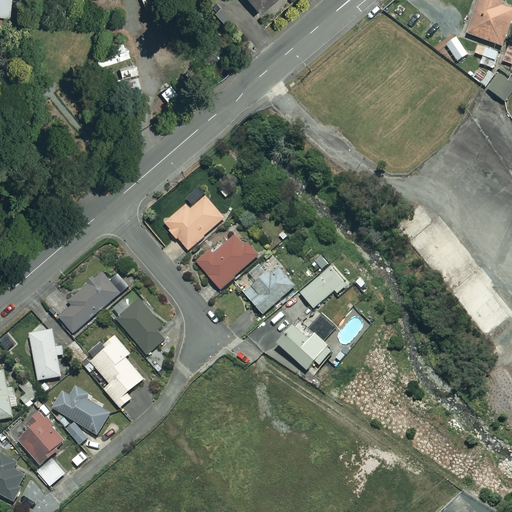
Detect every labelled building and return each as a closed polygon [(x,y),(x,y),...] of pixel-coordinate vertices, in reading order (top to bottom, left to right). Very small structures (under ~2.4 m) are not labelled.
[(0,0),(0,14),(8,15),(9,0),(0,0)] [(248,0),(258,10),(269,0),(248,0)] [(503,0),(502,0),(479,0),(467,34),(503,47),(511,22),(511,8),(502,5),(503,0)] [(468,55),(456,37),(446,45),(458,62),(468,55)] [(96,56),(98,64),(129,54),(127,46),(124,46),(122,42),(114,44),(116,50),(96,56)] [(500,52),(479,44),(475,54),(484,57),(481,64),(494,69),(500,52)] [(119,68),(120,75),(137,71),(135,64),(119,68)] [(127,90),(139,86),(136,73),(123,77),(127,90)] [(511,91),(511,84),(498,74),(487,89),(505,102),(511,91)] [(178,94),(169,83),(160,91),(168,101),(178,94)] [(488,143),(476,129),(455,147),(467,161),(488,143)] [(510,178),(499,163),(477,179),(489,194),(510,178)] [(225,218),(205,196),(191,209),(186,204),(164,224),(188,251),(225,218)] [(460,243),(475,230),(457,209),(442,221),(460,243)] [(475,230),(460,243),(477,263),(492,251),(475,230)] [(258,256),(238,233),(215,254),(211,249),(197,262),(221,289),(258,256)] [(270,275),(261,265),(249,275),(254,281),(242,291),(263,315),(296,287),(279,267),(270,275)] [(344,283),(331,267),(300,292),(314,309),(344,283)] [(121,294),(103,273),(69,302),(72,306),(59,316),(74,334),(121,294)] [(164,326),(142,300),(118,320),(148,355),(166,341),(158,332),(164,326)] [(311,341),(295,326),(278,345),(307,371),(316,362),(321,366),(334,352),(316,336),(311,341)] [(62,377),(53,330),(30,334),(39,381),(62,377)] [(131,354),(115,336),(104,346),(101,343),(89,354),(95,360),(85,367),(91,374),(97,369),(111,385),(105,390),(121,408),(132,399),(128,393),(144,379),(126,358),(131,354)] [(0,420),(13,418),(5,371),(0,372),(0,420)] [(112,414),(72,389),(68,396),(64,394),(55,409),(98,436),(112,414)] [(40,466),(67,441),(39,411),(23,425),(29,431),(18,441),(40,466)] [(88,439),(76,423),(66,431),(79,446),(88,439)] [(31,471),(0,453),(0,494),(14,502),(31,471)] [(66,474),(53,460),(38,473),(51,487),(66,474)]
